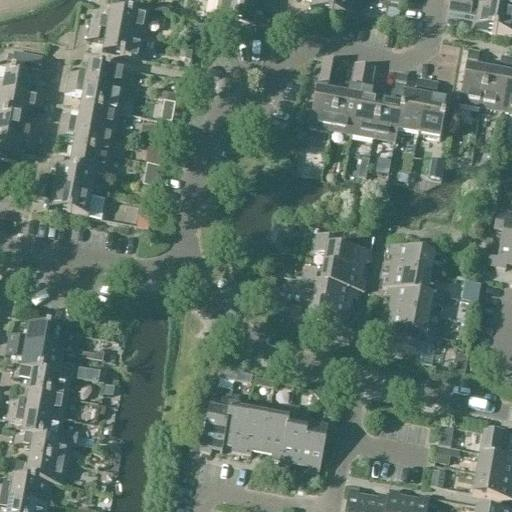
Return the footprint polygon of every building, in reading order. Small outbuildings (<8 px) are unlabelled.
[(273,19),(275,8),(229,0),(218,0),(214,20),(232,23),(232,24),(236,24),(254,27),(256,16),(273,19)] [(229,0),(275,8),(276,0),(229,0)] [(349,22),(353,0),(350,0),(294,0),(294,1),(311,4),(309,15),(327,18),(327,19),(331,19),(349,22)] [(472,0),(461,0),(460,9),(511,17),(511,0),(479,0),(479,1),(472,0)] [(90,23),(88,33),(145,43),(149,21),(148,21),(149,13),(112,7),(110,15),(109,14),(107,26),(90,23)] [(511,17),(460,9),(458,19),(475,22),(473,33),(491,37),(495,38),(495,37),(511,40),(511,17)] [(145,43),(88,33),(86,44),(103,47),(101,58),(119,61),(123,62),(141,65),(145,43)] [(458,109),(480,113),(487,74),(476,72),(479,55),(468,53),(458,109)] [(0,96),(45,105),(47,94),(30,91),(33,73),(40,75),(42,61),(14,56),(12,69),(15,70),(14,76),(0,73),(0,96)] [(501,117),(511,61),(501,59),(498,76),(487,74),(480,113),(501,117)] [(511,60),(511,61),(501,117),(511,119),(511,60)] [(210,64),(206,77),(219,80),(222,67),(210,64)] [(68,76),(66,86),(123,97),(127,75),(109,72),(109,71),(105,70),(105,71),(87,68),(85,79),(68,76)] [(308,132),(330,136),(337,97),(326,95),(329,78),(318,76),(308,132)] [(361,84),(351,82),(348,99),(337,97),(330,136),(351,140),(361,84)] [(417,140),(427,84),(417,82),(414,99),(403,97),(396,136),(417,140)] [(369,103),(372,86),(361,84),(351,140),(372,144),(380,105),(369,103)] [(438,86),(427,84),(417,140),(439,144),(442,127),(443,127),(443,122),(446,105),(435,103),(438,86)] [(81,100),(79,111),(119,118),(123,97),(66,86),(65,97),(81,100)] [(394,148),(396,136),(403,97),(404,92),(393,90),(390,107),(380,105),(372,144),(394,148)] [(0,96),(0,118),(24,123),(26,112),(43,115),(45,105),(0,96)] [(61,118),(59,129),(115,139),(119,118),(79,111),(77,122),(61,118)] [(0,140),(37,147),(39,137),(22,134),(24,123),(0,118),(0,140)] [(115,139),(59,129),(57,139),(74,142),(72,153),(111,160),(115,139)] [(35,158),(37,147),(0,140),(0,162),(17,166),(19,154),(35,158)] [(51,172),(56,173),(95,180),(107,182),(111,160),(72,153),(70,164),(53,161),(51,172)] [(91,201),(95,180),(56,173),(54,183),(37,180),(35,191),(91,201)] [(87,223),(91,201),(35,191),(33,201),(50,204),(48,215),(65,219),(70,220),(70,219),(87,223)] [(97,217),(106,218),(110,196),(100,194),(97,217)] [(140,224),(154,225),(156,203),(143,201),(140,224)] [(505,270),(511,271),(511,217),(510,217),(510,214),(499,212),(499,215),(496,215),(493,233),(502,234),(495,272),(505,274),(505,270)] [(323,269),(364,276),(366,266),(369,266),(371,256),(334,250),(335,241),(317,238),(314,255),(325,257),(323,269)] [(391,262),(389,272),(430,279),(433,259),(389,251),(387,261),(391,262)] [(304,276),(302,286),(358,295),(358,296),(363,297),(365,287),(362,286),(364,276),(323,269),(320,282),(315,281),(316,278),(304,276)] [(427,292),(430,279),(389,272),(387,282),(384,281),(382,291),(388,293),(388,292),(425,299),(427,292)] [(273,298),(276,283),(259,280),(256,295),(273,298)] [(312,295),(310,307),(350,314),(352,304),(356,305),(358,296),(358,295),(302,286),(301,293),(312,295)] [(432,293),(427,292),(425,299),(388,292),(388,293),(386,301),(390,302),(388,312),(428,320),(430,308),(442,310),(445,293),(433,291),(432,293)] [(350,314),(310,307),(306,327),(350,335),(352,325),(349,324),(350,314)] [(382,322),(380,331),(418,338),(417,345),(418,345),(422,346),(422,348),(434,351),(437,333),(426,331),(428,320),(388,312),(386,322),(382,322)] [(8,338),(7,349),(63,359),(67,337),(27,330),(25,341),(8,338)] [(380,331),(378,330),(376,341),(373,340),(371,350),(415,358),(418,345),(417,345),(418,338),(380,331)] [(63,359),(7,349),(5,359),(21,362),(20,373),(59,380),(63,359)] [(71,382),(59,380),(20,373),(15,372),(13,383),(29,386),(27,396),(67,404),(71,382)] [(67,404),(27,396),(25,407),(9,404),(7,415),(63,425),(67,404)] [(231,456),(241,458),(249,414),(237,412),(239,401),(222,397),(219,410),(222,410),(221,415),(228,417),(222,451),(232,453),(231,456)] [(280,420),(268,417),(261,458),(271,460),(270,464),(279,465),(280,465),(287,427),(293,429),(294,428),(294,423),(297,424),(299,412),(282,408),(280,420)] [(221,415),(208,412),(200,457),(210,458),(210,455),(221,457),(222,451),(228,417),(221,415)] [(251,456),(261,458),(268,417),(249,414),(241,458),(250,460),(251,456)] [(22,428),(20,439),(71,448),(73,437),(61,435),(63,425),(7,415),(5,425),(22,428)] [(289,470),(299,471),(306,431),(294,428),(293,429),(287,427),(280,465),(279,465),(278,471),(288,473),(289,470)] [(326,434),(306,431),(299,471),(309,473),(309,477),(318,479),(326,434)] [(20,439),(15,438),(13,449),(30,452),(28,462),(67,470),(71,448),(20,439)] [(511,443),(483,438),(479,458),(511,464),(511,443)] [(511,464),(479,458),(475,478),(511,484),(511,464)] [(63,492),(67,470),(28,462),(26,473),(9,470),(7,481),(12,482),(52,489),(51,490),(63,492)] [(511,484),(475,478),(472,498),(511,505),(511,484)] [(0,501),(48,510),(51,490),(52,489),(12,482),(10,492),(0,490),(0,501)] [(345,511),(365,511),(368,501),(358,499),(358,496),(348,494),(345,511)] [(406,511),(408,502),(398,501),(399,497),(388,495),(387,501),(388,501),(386,511),(406,511)] [(378,503),(368,501),(365,511),(386,511),(388,501),(387,501),(378,499),(378,503)] [(0,511),(47,511),(48,510),(0,501),(0,511)] [(418,504),(408,502),(406,511),(426,511),(429,503),(419,501),(418,504)]
